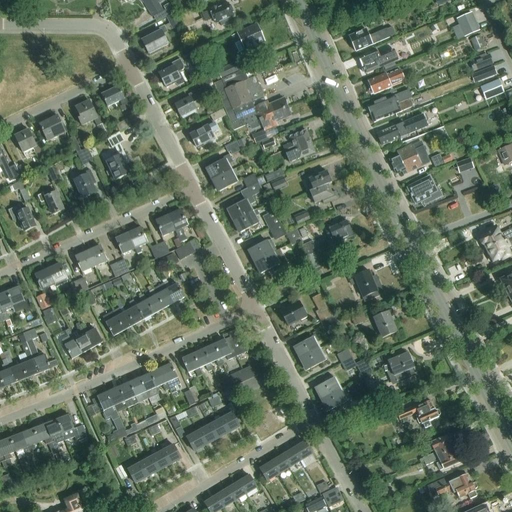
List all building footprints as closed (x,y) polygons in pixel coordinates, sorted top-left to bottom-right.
[(142,0),(147,7),(146,8),(152,18),(163,12),(158,4),(163,1),(161,0),(142,0)] [(169,4),(164,7),(169,16),(174,13),(169,4)] [(214,19),(216,24),(219,23),(221,27),(231,23),(230,19),(234,17),(228,4),(218,8),(217,7),(210,10),(210,11),(200,16),(202,19),(204,18),(206,22),(214,19)] [(185,29),(197,23),(191,11),(179,17),(185,29)] [(479,31),(471,12),(456,18),(463,37),(479,31)] [(175,15),(169,17),(167,18),(173,30),(180,26),(175,15)] [(246,51),(264,43),(256,26),(232,37),(239,53),(237,54),(240,62),(249,58),(246,51)] [(168,33),(165,27),(147,36),(148,38),(142,41),(149,55),(169,46),(163,35),(168,33)] [(366,30),(349,37),(356,53),(395,36),(392,29),(387,31),(386,30),(369,38),(366,30)] [(484,47),(480,35),(470,39),(475,51),(477,50),(478,52),(484,50),(483,47),(484,47)] [(193,47),(181,53),(184,59),(196,52),(193,47)] [(363,69),(362,70),(363,73),(365,73),(365,74),(384,67),(385,70),(393,67),(391,64),(397,61),(393,52),(380,57),(378,52),(359,60),(363,69)] [(472,62),(475,70),(493,64),(489,55),(487,56),(486,53),(473,59),(474,61),(472,62)] [(165,87),(166,87),(166,89),(175,84),(178,87),(185,83),(180,72),(184,70),(185,68),(185,67),(185,65),(182,59),(163,68),(161,70),(161,72),(162,74),(159,75),(165,87)] [(237,62),(219,70),(223,79),(241,71),(237,62)] [(493,67),(475,74),(477,81),(496,74),(493,67)] [(269,106),(267,103),(266,103),(263,98),(264,93),(261,91),(261,87),(258,84),(258,80),(255,78),(254,78),(253,75),(249,77),(246,70),(215,83),(225,109),(235,131),(260,120),(287,108),(286,106),(288,104),(287,102),(284,101),(284,99),(269,106)] [(386,76),(385,75),(368,82),(369,83),(367,85),(369,88),(371,89),(374,95),(405,82),(400,70),(386,76)] [(210,77),(199,83),(202,89),(213,83),(210,77)] [(505,93),(499,80),(481,87),(486,100),(505,93)] [(119,87),(102,95),(108,107),(120,101),(122,106),(120,107),(122,112),(131,108),(126,98),(124,99),(119,87)] [(198,101),(193,92),(188,95),(190,98),(175,105),(181,118),(196,110),(193,104),(198,101)] [(374,105),(368,108),(369,110),(367,111),(369,115),(370,114),(371,116),(379,113),(378,111),(397,104),(410,99),(407,92),(400,95),(400,94),(396,95),(396,96),(388,99),(388,98),(373,103),(374,105)] [(397,104),(378,111),(379,113),(371,116),(374,123),(411,109),(412,106),(410,99),(397,104)] [(89,102),(76,108),(81,118),(79,119),(82,127),(94,121),(97,127),(106,123),(101,113),(96,115),(89,102)] [(287,108),(260,120),(264,131),(277,126),(276,123),(291,116),(290,114),(291,113),(290,110),(288,110),(287,108)] [(222,110),(211,116),(214,123),(226,117),(222,110)] [(40,125),(48,142),(62,135),(68,133),(65,126),(62,127),(57,117),(40,125)] [(129,119),(117,125),(120,132),(132,126),(129,119)] [(377,135),(381,146),(400,139),(394,125),(381,130),(382,133),(377,135)] [(208,127),(190,136),(196,148),(214,139),(211,134),(218,130),(216,126),(209,129),(208,127)] [(37,150),(29,131),(15,137),(23,154),(33,149),(39,162),(48,158),(43,147),(37,150)] [(292,147),(296,146),(296,148),(301,146),(302,147),(310,144),(305,131),(289,138),(291,144),(283,147),(284,151),(292,148),(292,147)] [(124,142),(119,133),(107,140),(112,149),(115,147),(118,154),(113,156),(114,159),(107,163),(115,181),(129,174),(126,166),(129,164),(120,145),(124,142)] [(257,137),(255,138),(257,142),(259,141),(260,143),(270,138),(267,133),(257,137)] [(76,151),(77,153),(82,151),(75,137),(69,140),(74,152),(76,151)] [(274,140),(263,144),(265,150),(276,145),(274,140)] [(237,143),(226,148),(229,153),(230,153),(232,156),(241,151),(237,143)] [(291,163),(314,153),(310,144),(302,147),(301,146),(296,148),(296,146),(292,147),(292,148),(284,151),(286,156),(288,155),(291,163)] [(430,163),(424,149),(416,153),(412,145),(397,152),(398,156),(390,160),(396,175),(402,172),(403,175),(430,163)] [(511,147),(499,152),(505,166),(511,162),(511,147)] [(82,151),(77,153),(84,166),(94,162),(87,148),(82,151)] [(441,158),(439,154),(430,158),(435,169),(451,161),(448,155),(441,158)] [(207,169),(213,181),(231,172),(228,165),(233,163),(229,155),(218,161),(219,163),(207,169)] [(474,169),(470,159),(456,164),(459,174),(474,169)] [(24,165),(18,168),(22,177),(28,174),(24,165)] [(22,180),(15,166),(8,169),(9,172),(15,183),(22,180)] [(59,180),(53,168),(47,171),(53,182),(59,180)] [(285,168),(266,177),(269,183),(288,174),(285,168)] [(80,176),(81,179),(74,182),(83,200),(97,194),(93,186),(97,184),(91,171),(80,176)] [(237,183),(231,172),(213,181),(219,192),(237,183)] [(328,184),(328,185),(332,184),(327,172),(314,178),(313,175),(303,179),(307,186),(310,185),(313,191),(328,184)] [(248,189),(258,184),(254,175),(243,180),(248,189)] [(407,188),(415,205),(430,198),(429,196),(437,192),(430,177),(407,188)] [(287,186),(284,178),(271,184),(274,191),(287,186)] [(19,190),(26,204),(32,201),(26,189),(25,189),(22,182),(12,186),(15,192),(19,190)] [(229,209),(235,221),(255,211),(252,205),(257,202),(254,196),(263,192),(258,184),(248,189),(241,192),(246,200),(229,209)] [(273,191),(270,184),(264,186),(267,194),(273,191)] [(338,198),(335,192),(332,194),(328,185),(328,184),(313,191),(309,193),(314,204),(329,198),(331,202),(338,198)] [(45,197),(43,194),(38,197),(42,204),(47,202),(53,216),(65,210),(57,192),(45,197)] [(20,207),(9,211),(14,222),(19,220),(25,233),(37,228),(29,210),(23,212),(20,207)] [(255,211),(235,221),(234,221),(240,234),(261,223),(258,216),(260,215),(258,209),(255,211)] [(175,232),(180,243),(186,240),(181,229),(188,226),(181,211),(168,217),(175,232)] [(263,217),(270,229),(280,224),(274,212),(263,217)] [(307,212),(294,217),(297,225),(310,219),(307,212)] [(163,237),(175,232),(168,217),(156,222),(163,237)] [(347,222),(335,227),(334,226),(324,230),(327,237),(325,238),(329,247),(353,236),(347,222)] [(285,233),(280,224),(270,229),(274,238),(285,233)] [(484,246),(487,250),(511,237),(511,228),(505,232),(505,235),(503,236),(502,233),(499,235),(495,227),(487,231),(488,234),(481,238),(480,242),(481,244),(484,246)] [(309,236),(306,228),(300,231),(304,238),(309,236)] [(148,244),(141,229),(128,235),(135,249),(137,255),(142,253),(139,247),(148,244)] [(304,241),(299,229),(287,234),(293,246),(304,241)] [(123,255),(135,249),(128,235),(116,240),(123,255)] [(511,237),(487,250),(490,257),(490,258),(492,263),(501,258),(502,260),(510,256),(506,248),(509,247),(508,245),(510,244),(511,244),(511,237)] [(195,240),(190,243),(195,253),(201,250),(195,240)] [(267,242),(250,251),(255,263),(273,254),(277,252),(271,240),(267,242)] [(318,252),(313,241),(302,246),(307,257),(318,252)] [(166,242),(157,245),(163,257),(171,253),(166,242)] [(190,256),(195,253),(190,243),(185,246),(190,256)] [(156,260),(163,257),(157,245),(151,248),(156,260)] [(185,246),(180,248),(186,259),(190,256),(185,246)] [(100,247),(88,252),(95,267),(107,262),(100,247)] [(181,261),(186,259),(180,248),(176,251),(181,261)] [(273,254),(255,263),(261,274),(272,268),(274,272),(281,269),(279,265),(285,262),(282,255),(283,255),(280,250),(277,252),(273,254)] [(83,273),(95,267),(88,252),(76,258),(83,273)] [(173,255),(154,263),(157,269),(168,264),(175,265),(180,262),(176,255),(173,255)] [(125,260),(118,263),(122,275),(130,271),(125,260)] [(115,278),(122,275),(118,263),(110,267),(115,278)] [(48,270),(55,285),(56,288),(68,283),(60,264),(48,270)] [(362,274),(358,267),(345,272),(349,281),(354,278),(363,298),(365,303),(384,295),(377,276),(372,278),(369,271),(362,274)] [(56,288),(55,285),(48,270),(35,276),(42,291),(50,287),(53,292),(57,290),(56,288)] [(132,273),(122,278),(124,283),(134,278),(132,273)] [(506,293),(511,289),(511,275),(500,281),(506,293)] [(77,281),(83,293),(89,290),(84,278),(77,281)] [(75,296),(83,293),(77,281),(70,284),(75,296)] [(177,284),(171,287),(167,281),(164,283),(175,303),(184,298),(177,284)] [(114,289),(111,283),(101,287),(104,294),(105,293),(106,296),(115,292),(114,289)] [(164,309),(175,303),(164,283),(153,289),(164,309)] [(19,287),(7,292),(13,306),(22,302),(26,312),(31,310),(27,300),(25,301),(19,287)] [(154,314),(164,309),(153,289),(149,291),(153,297),(147,301),(154,314)] [(91,306),(97,304),(91,291),(86,293),(91,306)] [(7,292),(0,294),(0,307),(1,311),(13,306),(7,292)] [(86,308),(91,306),(86,293),(80,296),(86,308)] [(49,303),(45,295),(37,299),(42,310),(50,306),(49,303)] [(154,314),(147,301),(144,295),(140,297),(143,303),(137,306),(144,320),(154,314)] [(321,323),(332,317),(328,310),(320,295),(312,299),(318,311),(316,313),(321,323)] [(60,298),(49,303),(50,306),(50,307),(62,302),(60,298)] [(124,331),(134,326),(127,312),(120,300),(116,302),(119,308),(113,312),(124,331)] [(144,320),(137,306),(133,300),(129,303),(133,308),(127,312),(134,326),(144,320)] [(65,309),(63,303),(57,306),(60,312),(61,312),(64,317),(69,314),(66,308),(65,309)] [(299,303),(281,312),(287,325),(306,316),(299,303)] [(56,322),(50,309),(43,312),(49,325),(56,322)] [(114,337),(124,331),(113,312),(103,317),(114,337)] [(397,332),(388,312),(373,318),(382,338),(397,332)] [(363,313),(352,317),(355,326),(366,321),(363,313)] [(332,317),(321,323),(326,331),(336,326),(332,317)] [(31,323),(21,327),(23,332),(34,328),(31,323)] [(93,348),(82,329),(79,323),(76,325),(78,331),(72,334),(83,354),(93,348)] [(90,332),(87,326),(82,329),(93,348),(103,342),(96,329),(90,332)] [(35,330),(24,334),(27,342),(33,340),(38,338),(35,330)] [(229,336),(230,338),(225,340),(230,352),(234,350),(237,357),(249,351),(240,331),(229,336)] [(295,348),(300,359),(322,348),(319,342),(321,341),(317,333),(311,337),(312,339),(295,348)] [(39,337),(42,344),(48,342),(45,334),(39,337)] [(72,360),(83,354),(72,334),(68,337),(72,343),(65,346),(65,347),(64,348),(63,350),(66,355),(68,356),(70,355),(72,360)] [(51,369),(46,356),(40,358),(33,340),(27,342),(40,374),(51,369)] [(225,340),(214,345),(221,360),(227,357),(229,361),(237,357),(234,350),(230,352),(225,340)] [(22,365),(28,379),(40,374),(27,342),(22,344),(28,358),(20,361),(22,365)] [(214,345),(204,350),(210,364),(216,361),(219,368),(223,366),(221,360),(214,345)] [(329,361),(322,348),(300,359),(307,372),(329,361)] [(204,350),(193,355),(200,369),(206,366),(208,372),(213,370),(210,364),(204,350)] [(337,355),(341,364),(352,358),(348,350),(337,355)] [(28,379),(22,365),(17,367),(15,363),(13,364),(9,352),(4,353),(16,384),(28,379)] [(5,372),(1,374),(0,374),(0,376),(4,388),(16,384),(4,353),(0,355),(4,365),(2,366),(5,372)] [(416,374),(408,353),(388,361),(391,370),(387,372),(390,379),(392,379),(395,380),(396,382),(416,374)] [(193,355),(182,360),(189,374),(195,371),(198,377),(202,375),(200,369),(193,355)] [(357,366),(356,364),(352,358),(341,364),(346,372),(357,366)] [(361,362),(356,364),(357,366),(363,378),(372,373),(366,360),(361,363),(361,362)] [(180,385),(171,364),(161,369),(170,390),(172,394),(176,392),(174,387),(180,385)] [(256,365),(250,367),(255,377),(260,375),(256,365)] [(250,367),(246,369),(250,379),(255,377),(250,367)] [(161,369),(151,374),(157,389),(163,386),(166,391),(170,390),(161,369)] [(246,369),(241,372),(245,381),(250,379),(246,369)] [(240,384),(245,381),(241,372),(236,374),(240,384)] [(149,399),(150,399),(160,394),(157,389),(151,374),(140,379),(149,399)] [(236,374),(228,377),(233,388),(241,385),(240,384),(236,374)] [(228,377),(223,380),(227,391),(233,388),(228,377)] [(140,379),(130,383),(139,404),(149,399),(140,379)] [(334,379),(316,388),(322,400),(340,391),(334,379)] [(128,409),(139,404),(130,383),(119,388),(128,409)] [(190,389),(190,391),(196,402),(201,400),(195,387),(190,389)] [(119,388),(108,393),(118,414),(128,409),(119,388)] [(340,391),(322,400),(328,411),(346,402),(343,397),(347,395),(344,389),(340,391)] [(197,404),(196,402),(190,391),(185,394),(191,407),(197,404)] [(104,409),(108,418),(118,414),(108,393),(99,397),(102,404),(99,405),(102,410),(104,409)] [(222,404),(218,395),(208,399),(213,409),(222,404)] [(371,395),(360,399),(364,408),(374,404),(371,395)] [(401,420),(416,413),(422,425),(424,429),(430,426),(428,423),(439,418),(438,417),(441,416),(438,409),(436,410),(435,409),(431,401),(420,406),(420,405),(398,414),(401,420)] [(208,411),(204,404),(200,406),(206,419),(208,418),(205,412),(208,411)] [(92,406),(87,408),(91,418),(96,416),(92,406)] [(373,425),(394,417),(390,407),(369,415),(373,425)] [(160,421),(167,418),(163,408),(155,412),(157,415),(160,421)] [(195,408),(186,412),(189,419),(198,415),(195,408)] [(231,414),(229,410),(224,412),(227,417),(221,420),(228,433),(240,427),(233,413),(231,414)] [(57,420),(65,442),(74,438),(76,440),(80,439),(80,441),(87,438),(82,426),(74,429),(68,415),(57,420)] [(149,426),(160,421),(157,415),(146,420),(147,420),(146,421),(149,426)] [(214,418),(217,422),(210,426),(217,439),(228,433),(221,420),(219,416),(214,418)] [(182,428),(176,417),(170,420),(176,431),(182,428)] [(57,420),(45,425),(56,455),(61,453),(57,444),(65,442),(57,420)] [(168,420),(148,430),(152,437),(166,431),(168,435),(174,432),(168,420)] [(138,431),(149,426),(146,421),(136,425),(136,426),(138,431)] [(56,455),(45,425),(33,429),(39,443),(45,441),(46,444),(47,444),(52,457),(56,455)] [(131,435),(138,431),(136,426),(129,430),(131,435)] [(217,439),(210,426),(198,432),(206,446),(217,439)] [(125,428),(113,433),(117,441),(128,436),(125,428)] [(35,457),(32,450),(34,449),(33,445),(39,443),(33,429),(21,434),(27,448),(28,451),(31,458),(35,457)] [(194,452),(206,446),(198,432),(187,439),(194,452)] [(15,452),(17,458),(25,455),(29,466),(33,464),(32,461),(31,458),(28,451),(27,448),(21,434),(10,438),(15,452)] [(451,436),(450,437),(449,435),(431,443),(431,444),(427,446),(430,453),(434,451),(435,453),(422,458),(424,462),(453,449),(451,444),(453,443),(452,442),(454,442),(451,436)] [(134,436),(125,440),(128,448),(137,444),(134,436)] [(0,442),(0,447),(8,467),(12,466),(9,460),(11,459),(9,455),(15,452),(10,438),(0,442)] [(305,442),(295,448),(302,460),(312,454),(305,442)] [(120,456),(115,446),(109,449),(114,459),(120,456)] [(162,452),(169,466),(181,459),(174,446),(162,452)] [(295,448),(283,455),(290,467),(302,460),(295,448)] [(457,453),(455,454),(453,449),(424,462),(426,466),(439,460),(440,463),(437,464),(440,471),(462,462),(461,460),(462,460),(459,454),(458,455),(457,453)] [(158,472),(169,466),(162,452),(151,458),(158,472)] [(283,455),(272,462),(279,474),(290,467),(283,455)] [(147,478),(158,472),(151,458),(140,464),(147,478)] [(267,482),(279,474),(272,462),(260,470),(267,482)] [(135,484),(147,478),(140,464),(128,471),(135,484)] [(128,477),(122,467),(116,470),(122,481),(128,477)] [(0,478),(0,484),(11,481),(9,475),(0,478)] [(477,488),(475,483),(473,484),(472,483),(471,483),(467,475),(447,484),(444,479),(427,487),(432,497),(455,487),(459,498),(467,494),(470,500),(476,497),(474,491),(475,491),(475,489),(477,488)] [(249,476),(239,482),(247,494),(257,488),(249,476)] [(333,478),(317,487),(321,494),(330,489),(329,489),(336,485),(333,478)] [(25,479),(13,484),(16,492),(28,486),(25,479)] [(0,484),(0,486),(2,490),(13,486),(11,481),(0,484)] [(239,482),(228,490),(235,501),(247,494),(239,482)] [(15,491),(13,486),(2,490),(4,496),(15,491)] [(388,486),(375,492),(379,503),(393,498),(388,486)] [(295,500),(289,504),(292,509),(307,500),(303,493),(302,494),(299,488),(291,493),(295,500)] [(228,490),(216,497),(223,509),(235,501),(228,490)] [(329,508),(343,502),(337,490),(324,496),(329,508)] [(84,511),(77,495),(64,501),(68,510),(63,511),(84,511)] [(209,511),(217,511),(223,509),(216,497),(205,504),(209,511)] [(313,511),(326,506),(322,498),(305,506),(308,511),(313,511)]
